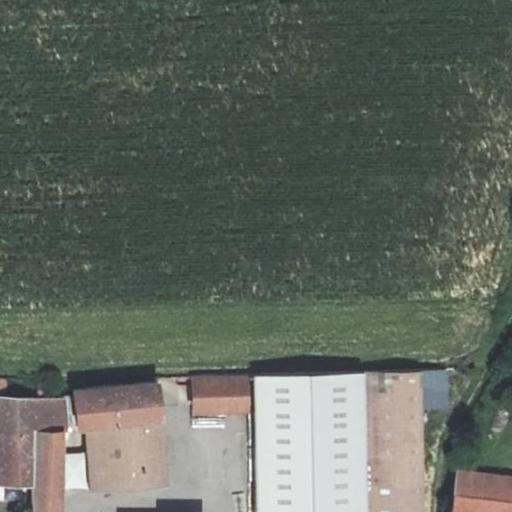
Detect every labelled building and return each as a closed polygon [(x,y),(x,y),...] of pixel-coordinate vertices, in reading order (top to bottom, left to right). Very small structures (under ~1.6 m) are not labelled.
[(254,377),(256,511),(422,511),(422,413),(450,410),(449,372),(420,373),(254,377)] [(247,413),(247,377),(214,377),(192,378),(194,415),(247,413)] [(0,485),(35,486),(36,435),(66,434),(65,402),(4,396),(3,380),(0,379),(0,485)] [(154,383),(73,386),(75,425),(86,424),(89,489),(163,487),(157,430),(154,383)] [(36,435),(35,486),(35,508),(63,508),(68,465),(66,434),(36,435)] [(511,511),(511,477),(456,472),(449,511),(511,511)]
